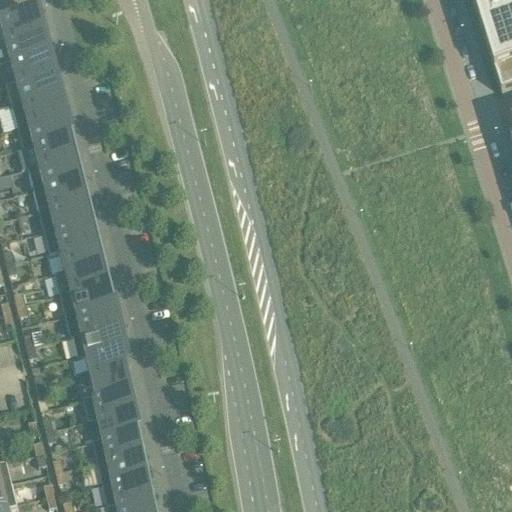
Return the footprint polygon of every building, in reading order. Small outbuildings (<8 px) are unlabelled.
[(511,0),(471,0),(502,98),(511,95),(511,0)] [(0,24),(0,37),(2,47),(39,37),(33,15),(0,24)] [(2,47),(8,68),(45,58),(39,37),(2,47)] [(4,90),(5,91),(51,79),(45,58),(8,68),(13,88),(4,90)] [(5,91),(10,112),(56,99),(51,79),(5,91)] [(10,112),(16,133),(62,120),(56,99),(10,112)] [(16,133),(21,154),(68,141),(62,120),(16,133)] [(26,174),(27,174),(73,163),(68,141),(21,154),(22,155),(31,152),(36,171),(26,174)] [(27,174),(32,195),(78,184),(73,163),(27,174)] [(32,195),(37,216),(83,205),(78,184),(32,195)] [(37,216),(43,237),(88,226),(83,205),(37,216)] [(43,237),(48,258),(93,247),(88,226),(43,237)] [(53,278),(53,279),(99,268),(93,247),(48,258),(48,259),(58,257),(62,276),(53,278)] [(2,257),(5,269),(13,267),(10,256),(2,257)] [(13,267),(5,269),(8,281),(16,279),(13,267)] [(53,279),(59,300),(104,289),(99,268),(53,279)] [(59,300),(64,321),(109,310),(104,289),(59,300)] [(12,299),(15,311),(23,309),(20,297),(12,299)] [(0,308),(0,312),(2,321),(10,319),(7,307),(0,308)] [(23,309),(15,311),(18,323),(26,321),(23,309)] [(64,321),(69,342),(114,331),(109,310),(64,321)] [(10,319),(2,321),(5,332),(13,330),(10,319)] [(71,343),(76,362),(119,352),(114,331),(69,342),(69,343),(71,343)] [(22,341),(25,352),(33,350),(30,339),(22,341)] [(33,350),(25,352),(28,364),(36,362),(33,350)] [(83,362),(88,382),(125,373),(119,352),(76,362),(76,363),(83,362)] [(83,404),(83,405),(130,394),(125,373),(88,382),(93,402),(83,404)] [(33,383),(36,395),(43,393),(41,381),(33,383)] [(43,393),(36,395),(38,406),(46,404),(43,393)] [(83,405),(88,426),(135,415),(130,394),(83,405)] [(93,446),(93,447),(140,436),(135,415),(88,426),(89,427),(98,425),(102,444),(93,446)] [(43,425),(46,436),(53,434),(51,423),(43,425)] [(28,428),(31,439),(39,437),(36,426),(28,428)] [(53,434),(46,436),(48,448),(56,446),(53,434)] [(93,447),(98,468),(145,458),(140,436),(93,447)] [(33,449),(36,460),(44,458),(41,447),(33,449)] [(44,458),(36,460),(39,472),(47,470),(44,458)] [(98,468),(102,489),(149,479),(145,458),(98,468)] [(53,466),(56,477),(64,475),(61,464),(53,466)] [(0,491),(12,488),(6,467),(0,468),(0,491)] [(64,475),(56,477),(59,489),(66,487),(64,475)] [(102,489),(107,510),(154,500),(149,479),(102,489)] [(29,483),(13,488),(19,505),(35,500),(29,483)] [(0,511),(4,511),(17,509),(12,488),(0,491),(0,511)] [(43,490),(46,502),(54,500),(51,489),(43,490)] [(54,500),(46,502),(48,511),(56,511),(57,511),(54,500)] [(117,509),(117,511),(156,511),(154,500),(107,510),(107,511),(117,509)]
